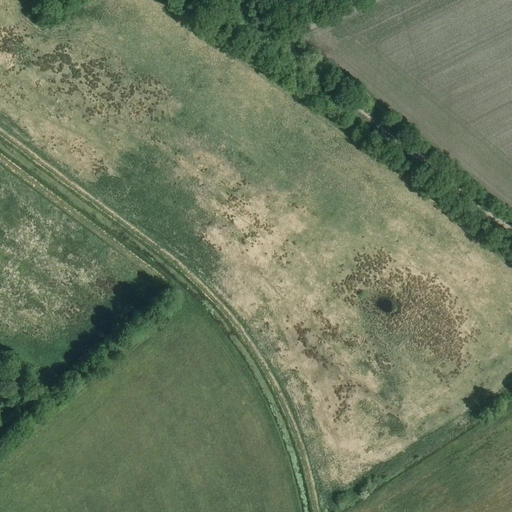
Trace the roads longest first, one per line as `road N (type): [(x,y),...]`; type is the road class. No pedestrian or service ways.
road 1 (track): [(0,132),(176,257),(254,343),(287,407),(315,511)]
road 2 (track): [(283,45),(511,229)]
